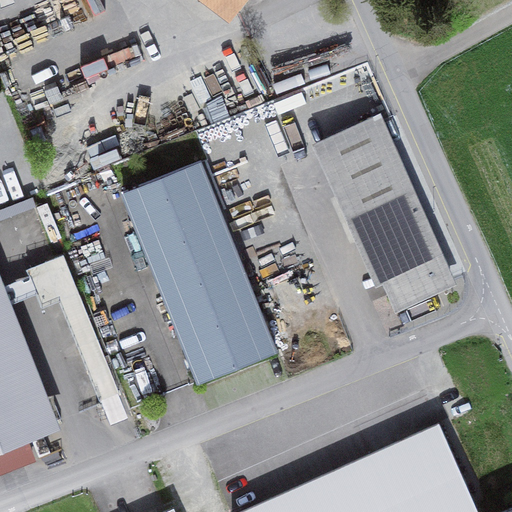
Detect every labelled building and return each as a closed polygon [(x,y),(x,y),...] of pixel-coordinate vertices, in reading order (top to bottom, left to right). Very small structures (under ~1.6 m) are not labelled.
[(244,0),(198,0),(228,22),(244,0)] [(377,116),(310,146),(375,289),(383,285),(396,313),(454,287),(377,116)] [(199,165),(123,196),(199,388),(276,357),(199,165)] [(124,417),(71,255),(28,269),(32,280),(6,289),(12,306),(39,297),(43,310),(68,302),(108,422),(124,417)] [(0,452),(57,430),(0,283),(0,452)] [(475,511),(436,425),(241,511),(475,511)] [(4,474),(39,462),(35,453),(0,465),(4,474)]
